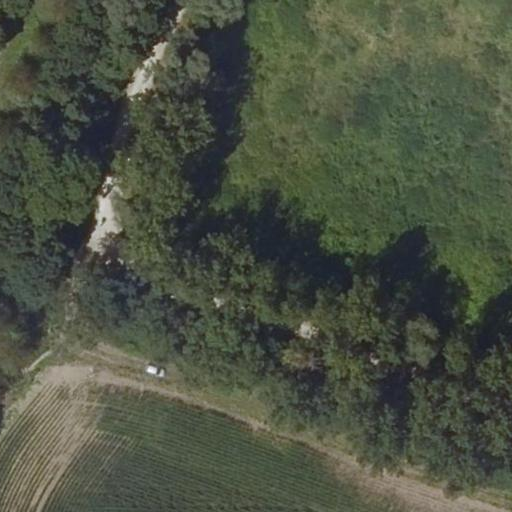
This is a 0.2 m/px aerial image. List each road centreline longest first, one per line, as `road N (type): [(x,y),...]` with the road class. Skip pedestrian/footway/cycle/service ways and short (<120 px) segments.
road 1 (track): [(53,328),(511,488)]
road 2 (track): [(92,246),(511,398)]
road 3 (track): [(92,246),(203,0)]
